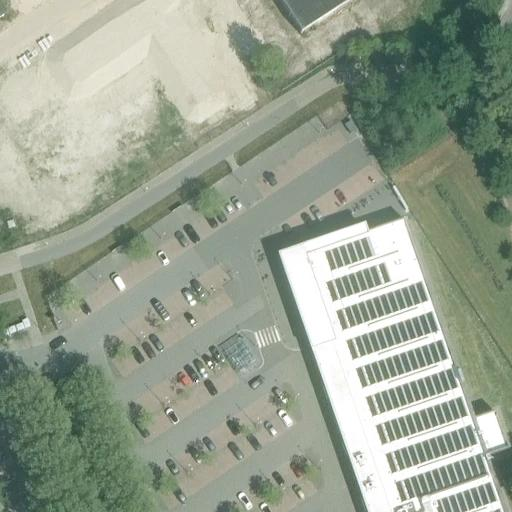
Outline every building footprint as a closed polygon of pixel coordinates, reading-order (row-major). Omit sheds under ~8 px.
[(172,0),(117,0),(118,0),(153,54),(147,58),(196,133),(240,104),(172,0)] [(350,0),(279,0),(301,34),(352,2),(350,0)] [(84,22),(64,35),(89,72),(109,59),(84,22)] [(64,35),(46,47),(71,84),(89,72),(64,35)] [(46,47),(28,58),(53,96),(71,84),(46,47)] [(28,58),(10,70),(34,108),(53,96),(28,58)] [(10,70),(0,76),(0,94),(16,119),(34,108),(10,70)] [(0,94),(0,129),(16,119),(0,94)] [(148,122),(129,134),(145,159),(165,147),(148,122)] [(129,134),(110,146),(127,171),(145,159),(129,134)] [(61,140),(20,167),(56,223),(123,180),(103,148),(78,165),(61,140)] [(384,229),(281,264),(310,347),(309,347),(365,511),(505,511),(487,459),(509,451),(496,413),(474,421),(405,221),(384,228),(384,229)] [(243,440),(251,435),(241,417),(233,421),(243,440)] [(278,503),(315,475),(304,460),(267,487),(278,503)]
